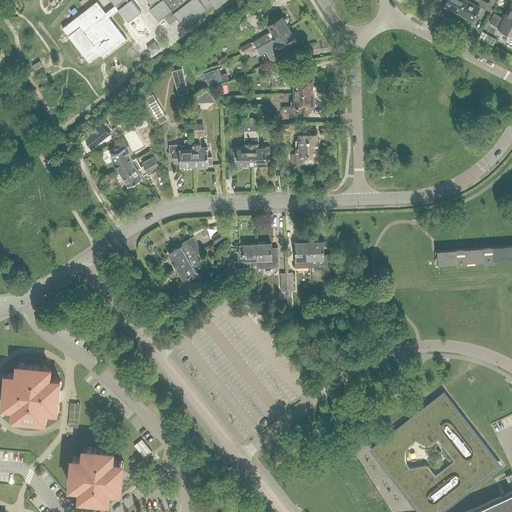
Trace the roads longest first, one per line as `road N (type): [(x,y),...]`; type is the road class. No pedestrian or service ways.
road 1 (unclassified): [(0,307),(41,292),(165,212),(359,200)]
road 2 (unclassified): [(359,200),(439,191),(470,176),(511,132)]
road 3 (residential): [(359,200),(352,43)]
road 4 (unclassified): [(511,77),(402,22)]
